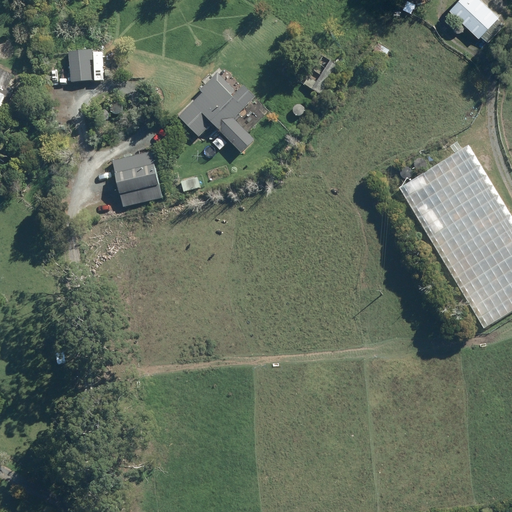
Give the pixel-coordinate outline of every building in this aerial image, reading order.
[(511,15),(494,0),(464,0),(457,8),(491,38),(511,15)] [(105,48),(73,47),(72,85),(105,86),(105,48)] [(341,66),(325,56),(306,85),(322,95),(341,66)] [(227,82),(226,83),(220,77),(207,89),(212,94),(185,117),(204,138),(220,124),(248,154),(264,140),(242,116),(260,101),(248,89),(240,96),(227,82)] [(0,114),(3,116),(6,110),(7,110),(16,92),(0,83),(0,114)] [(302,102),(293,110),(300,118),(309,110),(302,102)] [(511,220),(466,146),(397,187),(484,328),(511,310),(511,220)] [(163,153),(116,162),(125,206),(171,197),(163,153)] [(203,188),(200,178),(191,180),(191,178),(182,181),(185,193),(203,188)]
